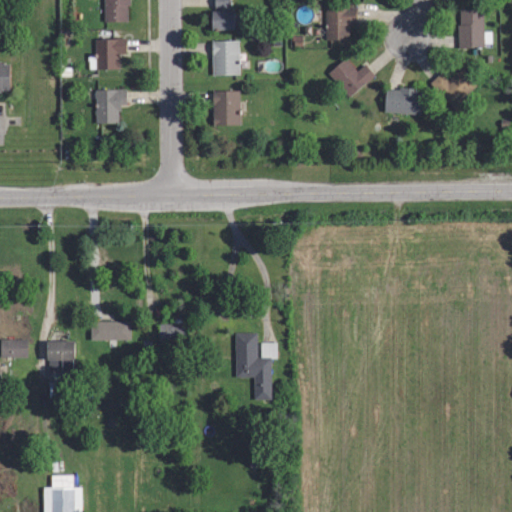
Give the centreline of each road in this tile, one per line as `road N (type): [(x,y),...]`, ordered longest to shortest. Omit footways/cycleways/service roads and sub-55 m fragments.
road 1 (tertiary): [(0,199),(511,195)]
road 2 (residential): [(172,198),(170,0)]
